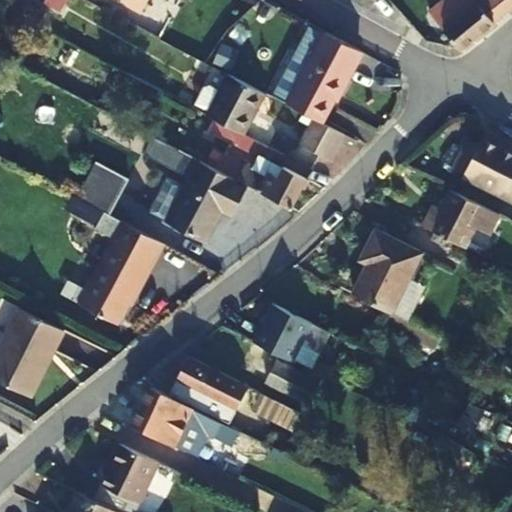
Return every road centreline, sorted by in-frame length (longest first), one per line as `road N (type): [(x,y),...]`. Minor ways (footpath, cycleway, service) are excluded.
road 1 (residential): [(0,480),(308,225),(454,80)]
road 2 (residential): [(306,0),(454,80)]
